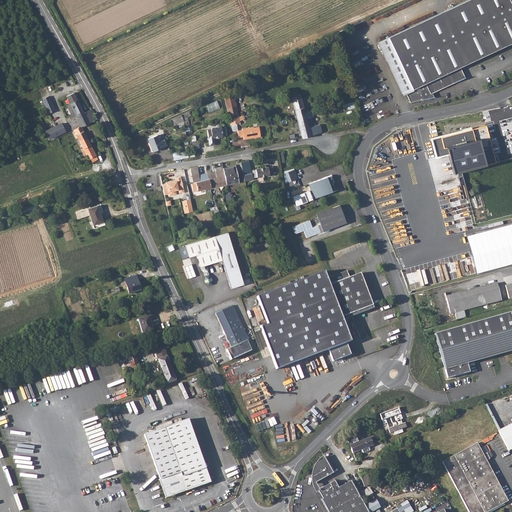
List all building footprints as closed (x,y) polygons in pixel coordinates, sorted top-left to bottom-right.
[(432,94),(466,78),(461,67),(511,42),(511,6),(509,0),(466,0),(378,42),(402,94),(406,92),(410,102),(433,98),(432,94)] [(294,96),(291,97),(297,121),(307,119),(305,111),(299,91),(293,93),(294,96)] [(68,120),(73,130),(74,130),(81,126),(82,127),(83,126),(78,116),(83,113),(89,123),(97,119),(92,109),(84,113),(74,93),(67,96),(71,103),(67,105),(72,114),(70,116),(71,118),(68,120)] [(234,93),(224,95),(227,106),(229,117),(239,115),(234,93)] [(48,96),(43,99),(49,113),(55,110),(48,96)] [(209,111),(220,109),(219,102),(208,103),(209,111)] [(354,102),(343,104),(345,110),(355,108),(354,102)] [(187,112),(171,119),(174,125),(188,118),(187,112)] [(243,120),(242,115),(239,115),(229,117),(231,124),(236,123),(241,122),(240,121),(243,120)] [(311,117),(307,119),(311,135),(322,132),(320,124),(316,125),(315,124),(313,124),(311,117)] [(307,119),(297,121),(302,138),(311,136),(311,135),(307,119)] [(56,126),(45,131),(48,136),(50,139),(60,134),(56,126)] [(81,126),(74,130),(78,139),(76,140),(77,142),(87,138),(82,127),(81,126)] [(226,134),(225,127),(221,127),(221,126),(212,128),(211,129),(207,129),(209,145),(215,144),(214,137),(222,136),(222,135),(226,134)] [(242,130),(237,130),(238,137),(243,137),(243,139),(260,137),(259,127),(253,128),(253,127),(242,128),(242,130)] [(440,137),(443,147),(447,146),(452,166),(475,160),(470,141),(471,140),(470,138),(474,137),(472,129),(440,137)] [(162,148),(157,135),(148,138),(153,152),(162,148)] [(87,138),(77,142),(78,144),(81,143),(86,155),(88,154),(90,158),(91,158),(96,155),(87,138)] [(174,153),(175,159),(188,157),(188,151),(174,153)] [(249,160),(241,162),(245,181),(253,179),(249,160)] [(372,169),(381,200),(402,194),(394,163),(372,169)] [(235,165),(223,168),(227,185),(239,182),(235,165)] [(221,169),(215,171),(218,187),(227,185),(223,168),(222,166),(221,166),(221,169)] [(255,169),(252,170),(254,177),(257,177),(274,174),(273,166),(268,167),(268,166),(256,169),(255,169)] [(197,167),(190,168),(192,175),(194,183),(196,183),(198,191),(210,188),(207,172),(199,174),(197,167)] [(287,189),(300,186),(296,169),(283,172),(287,189)] [(215,171),(207,172),(210,188),(218,187),(215,171)] [(331,174),(310,182),(315,197),(336,190),(332,181),(333,181),(331,174)] [(166,183),(162,184),(165,194),(168,194),(169,195),(174,194),(176,192),(175,190),(183,188),(181,176),(175,177),(176,181),(172,181),(172,180),(166,182),(166,183)] [(312,200),(309,191),(292,197),(296,206),(312,200)] [(193,211),(191,199),(182,201),(185,213),(193,211)] [(339,204),(316,213),(323,231),(346,222),(339,204)] [(90,215),(93,225),(103,221),(99,209),(97,205),(76,212),(78,218),(90,215)] [(320,232),(318,225),(310,228),(307,221),(290,227),(293,234),(301,231),(304,238),(320,232)] [(227,232),(185,245),(189,257),(196,255),(200,270),(203,273),(204,276),(204,280),(205,283),(207,286),(211,284),(212,281),(211,278),(208,275),(207,271),(208,267),(207,265),(221,260),(230,288),(243,284),(227,232)] [(260,326),(276,369),(328,349),(332,361),(350,354),(346,342),(351,341),(341,316),(370,305),(371,309),(375,307),(374,304),(372,304),(360,272),(349,277),(346,270),(327,278),(324,271),(257,296),(267,324),(260,326)] [(124,278),(129,293),(141,289),(136,275),(124,278)] [(455,312),(457,319),(466,317),(464,310),(502,300),(497,283),(459,293),(446,296),(451,313),(455,312)] [(233,305),(216,313),(231,347),(227,349),(231,360),(251,350),(247,340),(248,339),(233,305)] [(511,316),(511,313),(436,334),(448,378),(470,372),(468,364),(511,351),(511,316)] [(152,329),(150,323),(151,323),(149,315),(138,319),(143,333),(152,329)] [(163,345),(155,348),(167,383),(176,380),(172,370),(170,371),(170,368),(171,368),(163,345)] [(122,359),(119,360),(122,367),(123,370),(139,365),(136,354),(129,356),(127,357),(122,359)] [(187,418),(143,434),(166,495),(186,488),(187,490),(210,481),(187,418)] [(391,424),(387,425),(390,433),(394,431),(395,435),(403,432),(402,428),(407,427),(405,422),(399,424),(398,422),(391,424)] [(511,423),(500,429),(498,430),(499,431),(509,450),(511,448),(511,423)] [(351,439),(348,440),(353,453),(353,452),(373,444),(370,437),(359,441),(352,444),(351,439)] [(477,442),(442,461),(467,509),(468,511),(490,511),(504,504),(504,503),(507,501),(506,500),(507,499),(487,460),(490,458),(487,452),(483,454),(477,442)] [(109,448),(96,450),(98,457),(110,455),(109,448)] [(313,484),(333,473),(323,456),(322,458),(321,459),(317,463),(314,468),(313,471),(312,476),(312,479),(312,481),(313,484)] [(357,486),(355,487),(358,493),(359,493),(363,491),(361,488),(371,484),(367,472),(364,473),(363,471),(359,472),(363,483),(357,486)] [(380,476),(376,478),(385,496),(387,500),(391,498),(387,490),(385,486),(380,476)] [(368,511),(367,509),(365,506),(358,493),(355,487),(352,482),(351,480),(338,487),(334,480),(318,490),(321,495),(322,494),(324,497),(321,498),(328,511),(445,511),(444,509),(438,511),(368,511)] [(380,501),(367,509),(368,511),(373,511),(383,506),(380,501)] [(414,511),(409,501),(386,511),(414,511)]
